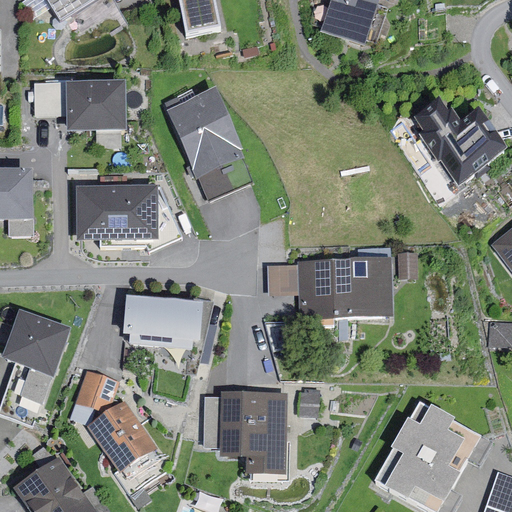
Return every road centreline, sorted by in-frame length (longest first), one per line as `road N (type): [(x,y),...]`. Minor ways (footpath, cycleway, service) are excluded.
road 1 (residential): [(0,277),(246,270)]
road 2 (residential): [(511,8),(485,31),(478,50),(511,104)]
